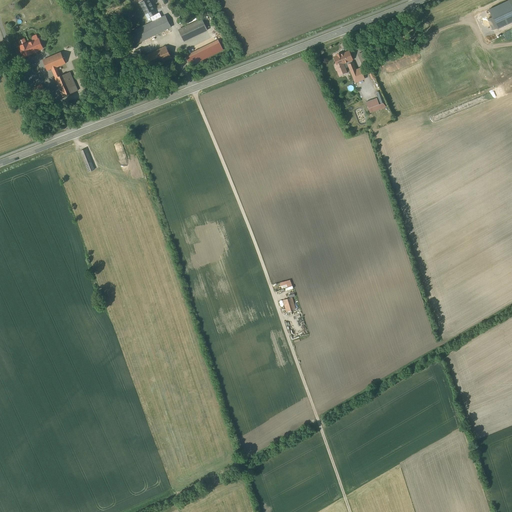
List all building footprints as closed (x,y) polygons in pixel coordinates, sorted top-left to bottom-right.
[(148,13),(153,22),(158,20),(156,15),(154,10),(149,0),(146,0),(140,3),(145,15),(148,13)] [(511,0),(509,0),(509,1),(489,10),(498,28),(511,21),(511,0)] [(171,27),(165,16),(158,20),(153,22),(127,35),(132,46),(171,27)] [(207,30),(202,19),(179,30),(184,41),(207,30)] [(37,50),(42,48),(38,39),(28,44),(28,43),(19,47),(24,57),(32,53),(34,52),(34,53),(37,51),(37,50)] [(171,58),(166,46),(145,57),(151,68),(171,58)] [(348,65),(353,63),(352,60),(349,51),(341,55),(340,54),(337,55),(337,56),(334,57),(337,65),(336,66),(340,76),(347,74),(345,69),(349,67),(348,65)] [(364,52),(358,55),(362,63),(367,60),(364,53),(364,52)] [(61,53),(43,60),(48,70),(51,69),(55,78),(55,79),(63,97),(78,91),(70,72),(60,76),(56,68),(66,64),(61,53)] [(356,71),(351,72),(355,82),(364,78),(360,69),(356,71)] [(24,75),(18,78),(21,86),(27,83),(24,75)] [(44,91),(41,85),(24,92),(27,98),(44,91)] [(380,92),(376,93),(381,104),(382,108),(386,107),(380,92)] [(370,113),(382,108),(381,104),(379,105),(377,98),(366,102),(370,113)] [(85,150),(81,152),(84,159),(89,172),(94,170),(87,153),(86,153),(85,150)] [(292,298),(283,300),(287,312),(295,309),(292,298)]
